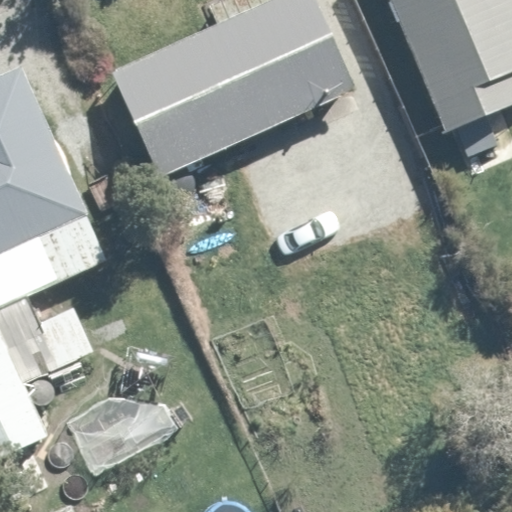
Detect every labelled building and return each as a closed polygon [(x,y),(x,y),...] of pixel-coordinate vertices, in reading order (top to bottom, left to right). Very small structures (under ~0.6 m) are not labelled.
[(316,0),(221,0),(211,5),(219,22),(109,73),(159,180),(357,87),(316,0)] [(511,111),(511,0),(388,0),(451,139),(511,111)] [(0,305),(103,261),(20,67),(0,75),(0,305)] [(307,173),(261,195),(302,280),(348,259),(307,173)] [(0,465),(52,439),(0,337),(0,465)]
